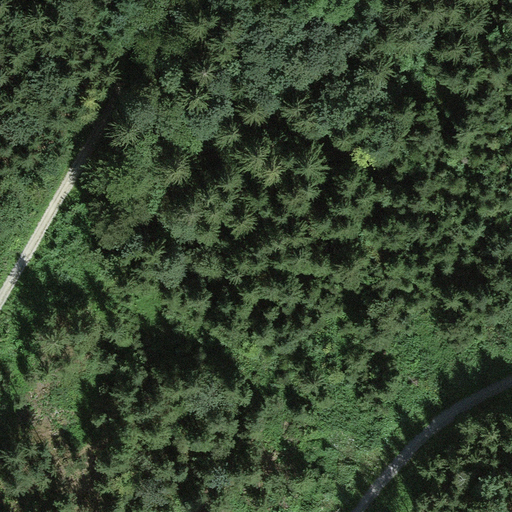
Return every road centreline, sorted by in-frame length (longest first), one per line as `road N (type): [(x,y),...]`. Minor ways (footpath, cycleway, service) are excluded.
road 1 (track): [(169,0),(0,299)]
road 2 (track): [(511,378),(464,398),(409,441),(354,511)]
